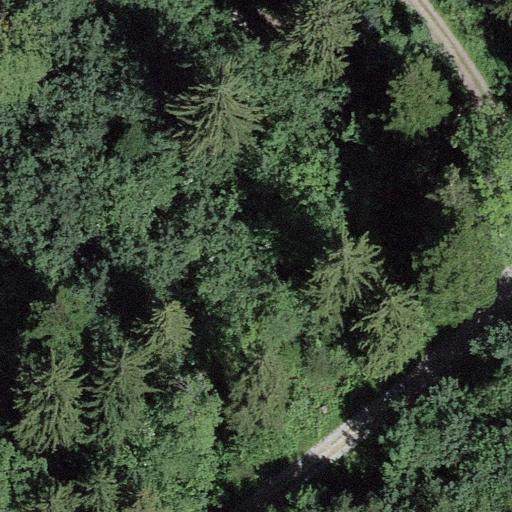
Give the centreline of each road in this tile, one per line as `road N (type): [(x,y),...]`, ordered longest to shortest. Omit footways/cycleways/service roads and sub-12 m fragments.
road 1 (track): [(240,511),(422,377),(511,296)]
road 2 (track): [(483,115),(215,0)]
road 3 (track): [(403,0),(511,162)]
